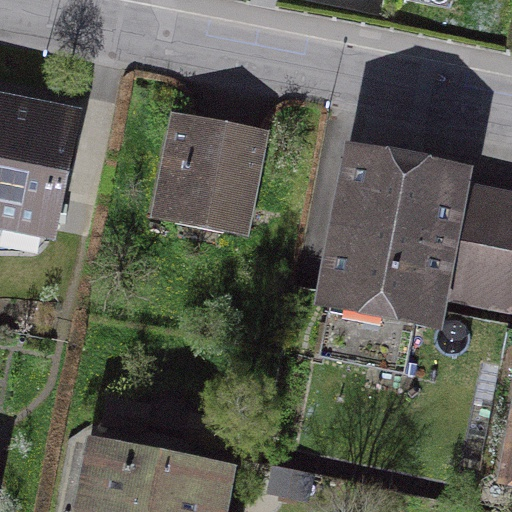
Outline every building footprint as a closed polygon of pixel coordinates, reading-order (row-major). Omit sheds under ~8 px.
[(69,122),(0,108),(0,224),(1,218),(48,227),(69,122)] [(241,224),(257,143),(177,128),(162,208),(241,224)] [(511,199),(455,188),(456,182),(356,163),(330,293),(330,297),(430,316),(430,314),(434,293),(511,308),(511,199)] [(511,367),(511,334),(487,330),(488,325),(430,314),(430,316),(330,297),(330,293),(293,286),(263,443),(456,485),(481,362),(511,367)] [(87,458),(74,511),(217,511),(223,485),(87,458)]
